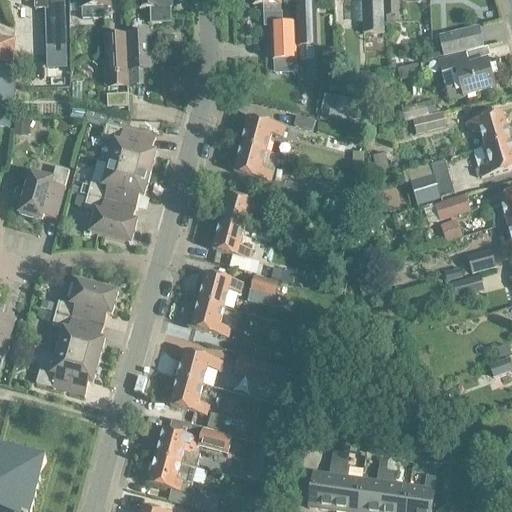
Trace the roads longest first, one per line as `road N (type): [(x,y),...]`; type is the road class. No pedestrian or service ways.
road 1 (residential): [(159,259),(199,107),(210,0)]
road 2 (residential): [(87,511),(159,259)]
road 3 (residential): [(159,259),(0,274)]
